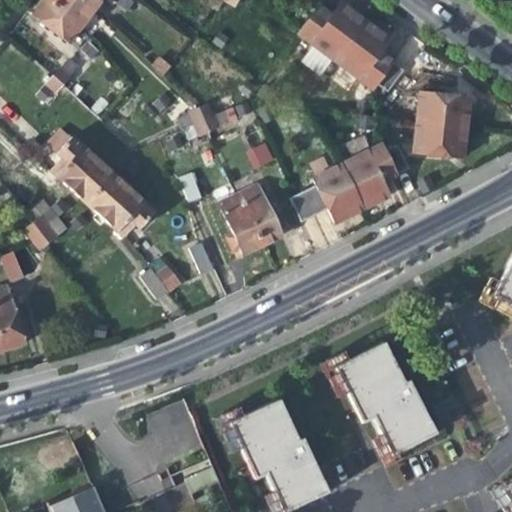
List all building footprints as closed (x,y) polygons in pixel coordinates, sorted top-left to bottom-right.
[(65,43),(72,34),(77,27),(42,0),(37,7),(30,16),(45,27),(65,43)] [(77,27),(90,10),(76,0),(42,0),(77,27)] [(76,0),(90,10),(98,0),(76,0)] [(388,90),(403,70),(392,62),(383,50),(391,38),(341,1),(333,12),(321,3),(297,35),(374,91),(379,84),(388,90)] [(86,37),(77,27),(72,34),(81,42),(86,37)] [(220,31),(213,42),(221,47),(229,36),(220,31)] [(150,67),(160,77),(166,69),(156,60),(150,67)] [(57,70),(51,77),(60,85),(61,86),(68,78),(57,70)] [(54,93),(60,85),(51,77),(44,84),(54,93)] [(459,159),(465,99),(456,98),(416,94),(409,154),(451,158),(459,159)] [(205,107),(195,110),(201,122),(210,118),(205,107)] [(232,108),(215,114),(220,128),(237,122),(232,108)] [(186,114),(187,116),(191,126),(201,122),(195,110),(186,114)] [(177,120),(182,130),(191,126),(187,116),(177,120)] [(215,129),(210,118),(201,122),(206,133),(215,129)] [(196,137),(206,133),(201,122),(191,126),(195,137),(196,137)] [(187,141),(195,137),(191,126),(182,130),(187,141)] [(59,180),(85,204),(112,175),(83,149),(70,137),(56,152),(62,157),(51,169),(49,171),(59,180)] [(245,151),(253,169),(273,160),(265,142),(245,151)] [(381,153),(378,146),(310,180),(313,187),(287,201),(299,224),(325,211),(332,225),(346,218),(385,198),(378,184),(390,178),(406,170),(393,147),(381,153)] [(44,163),(51,169),(62,157),(56,152),(44,163)] [(171,174),(178,190),(191,184),(184,167),(171,174)] [(130,192),(112,175),(85,204),(102,220),(120,236),(133,222),(138,227),(152,212),(130,192)] [(191,184),(178,190),(189,216),(202,210),(191,184)] [(254,187),(235,196),(258,245),(260,244),(271,239),(278,236),(275,230),(282,227),(276,215),(269,218),(254,187)] [(59,196),(47,206),(52,213),(65,203),(59,196)] [(251,249),(258,245),(235,196),(216,205),(231,236),(224,239),(230,250),(236,248),(239,254),(251,249)] [(22,213),(31,225),(40,219),(46,228),(55,221),(39,200),(22,213)] [(31,225),(38,234),(46,228),(40,219),(31,225)] [(25,231),(31,239),(38,234),(31,225),(25,231)] [(53,236),(46,228),(38,234),(45,243),(53,236)] [(37,249),(45,243),(38,234),(31,239),(37,249)] [(211,266),(200,241),(186,247),(197,272),(211,266)] [(10,252),(0,257),(0,266),(9,283),(22,276),(10,252)] [(511,252),(494,286),(511,295),(511,252)] [(150,266),(156,274),(164,268),(157,260),(150,266)] [(164,268),(156,274),(168,291),(176,283),(164,267),(164,268)] [(147,270),(136,278),(154,301),(164,292),(147,270)] [(3,287),(0,287),(0,345),(1,348),(20,342),(13,319),(3,287)] [(390,456),(433,433),(425,418),(406,381),(401,383),(381,344),(340,365),(361,407),(364,405),(368,414),(382,440),(390,456)] [(283,511),(301,504),(325,493),(315,470),(300,439),(296,441),(277,400),(234,420),(249,451),(254,463),(258,461),(281,511),(283,511)] [(213,464),(198,470),(205,485),(220,478),(213,464)] [(192,491),(205,485),(198,470),(185,477),(192,491)] [(511,481),(499,490),(511,508),(511,481)] [(50,503),(53,511),(106,511),(93,483),(50,503)]
